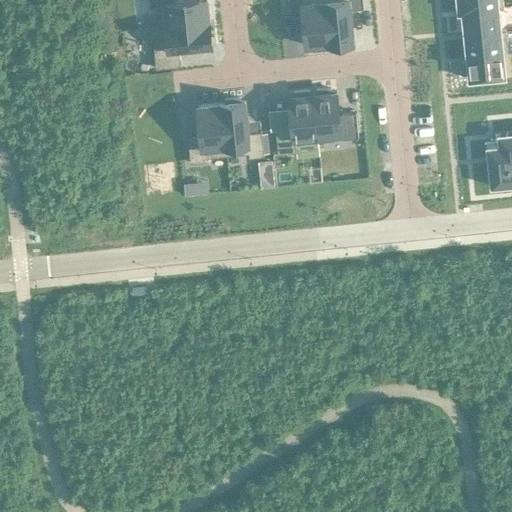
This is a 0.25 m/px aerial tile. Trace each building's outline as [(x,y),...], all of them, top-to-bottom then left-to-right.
[(173,0),(148,0),(150,6),(154,6),(156,27),(151,27),(151,28),(208,23),(205,0),(195,0),(174,2),(173,0)] [(287,0),(289,16),(302,15),(306,46),(329,44),(326,18),(324,0),(287,0)] [(324,0),(326,18),(329,44),(354,42),(350,10),(363,9),(361,0),(324,0)] [(502,0),(455,0),(457,12),(503,7),(502,0)] [(503,7),(457,12),(457,13),(461,12),(463,34),(505,30),(505,29),(500,30),(498,9),(503,8),(503,7)] [(208,23),(151,28),(155,69),(167,68),(180,66),(178,49),(211,47),(208,23)] [(505,30),(463,34),(465,57),(511,52),(511,51),(507,52),(505,30)] [(511,54),(511,52),(465,57),(468,80),(511,75),(511,54)] [(316,94),(312,94),(314,116),(316,138),(318,137),(339,135),(339,140),(357,138),(355,113),(338,115),(336,92),(331,92),(330,89),(316,91),(316,94)] [(292,128),(275,130),(277,155),(296,153),(295,144),(318,142),(318,137),(316,138),(314,116),(312,94),(308,95),(308,91),(293,93),(294,96),(288,97),(292,128)] [(225,103),(221,104),(226,156),(248,154),(248,158),(263,156),(261,132),(247,133),(246,121),(244,101),(239,102),(239,99),(224,100),(225,103)] [(200,138),(187,139),(190,164),(204,162),(204,158),(226,156),(221,104),(197,106),(200,138)] [(498,145),(485,146),(490,187),(511,184),(511,132),(497,134),(498,145)]
